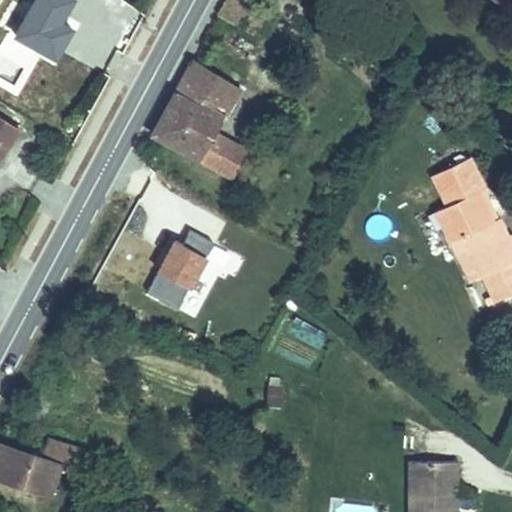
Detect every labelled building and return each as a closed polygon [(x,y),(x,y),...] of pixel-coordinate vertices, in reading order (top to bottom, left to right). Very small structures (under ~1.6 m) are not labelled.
[(271,0),(225,0),(214,20),(250,41),(271,0)] [(247,73),(198,41),(161,118),(238,160),(250,140),(220,121),(247,73)] [(279,100),(304,123),(311,112),(285,90),(279,100)] [(0,113),(0,159),(21,126),(0,113)] [(479,184),(442,203),(456,232),(444,238),(462,270),(471,265),(479,285),(492,278),(501,297),(511,291),(511,251),(508,242),(498,247),(486,222),(496,217),(479,184)] [(227,222),(215,243),(244,263),(269,225),(253,213),(241,232),(227,222)] [(205,237),(215,243),(227,222),(219,217),(205,237)] [(173,239),(145,292),(178,310),(206,256),(173,239)] [(492,278),(479,285),(488,303),(501,297),(492,278)] [(283,386),(283,371),(268,370),(268,385),(283,386)] [(38,465),(0,450),(0,485),(35,500),(46,468),(80,480),(85,462),(45,447),(38,465)] [(464,451),(417,449),(414,511),(455,511),(456,481),(463,481),(464,451)]
